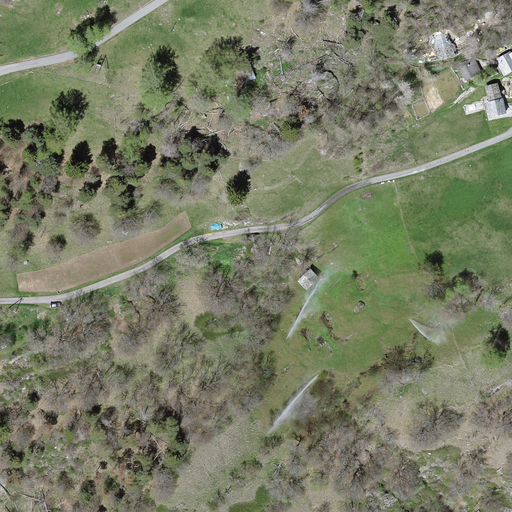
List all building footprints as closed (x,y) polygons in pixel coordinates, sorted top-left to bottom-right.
[(448,37),(435,41),(439,59),(453,55),(448,37)] [(511,62),(507,54),(496,60),(504,74),(511,69),(511,62)] [(474,59),(461,65),(467,78),(480,72),(474,59)] [(496,84),(486,87),(489,99),(500,96),(496,84)] [(502,100),(487,103),(490,116),(505,112),(502,100)] [(300,281),(306,287),(317,277),(310,271),(300,281)]
